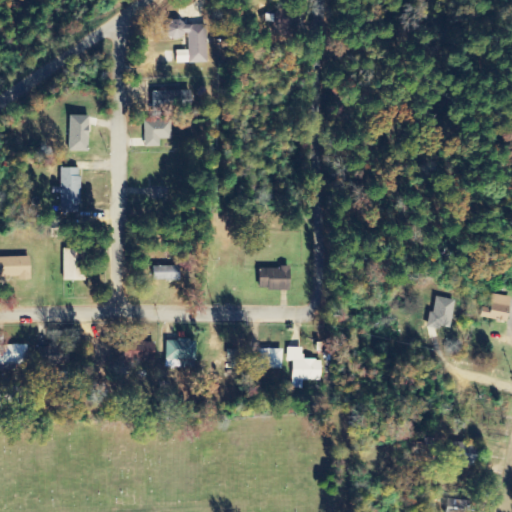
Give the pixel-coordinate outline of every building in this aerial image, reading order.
[(203,23),(163,23),(163,37),(185,37),(185,51),(173,51),(173,63),(204,63),(203,23)] [(188,91),(147,92),(148,110),(188,109),(188,91)] [(85,152),(85,116),(65,116),(65,152),(85,152)] [(140,147),(155,147),(155,139),(167,139),(167,120),(139,122),(140,147)] [(76,167),(56,168),(57,214),(78,213),(76,167)] [(14,281),(27,280),(26,257),(0,257),(0,277),(14,277),(14,281)] [(151,280),(177,280),(177,267),(151,267),(151,280)] [(255,268),(255,291),(286,290),(285,268),(255,268)] [(507,297),(490,295),(488,310),(478,309),(477,319),(505,322),(507,297)] [(423,326),(448,330),(453,300),(433,297),(430,313),(425,312),(423,326)] [(193,341),(163,340),(162,361),(178,361),(178,368),(192,368),(193,341)] [(151,359),(151,342),(122,343),(123,360),(151,359)] [(0,365),(25,365),(25,345),(0,345),(0,365)] [(64,346),(38,345),(37,365),(64,366),(64,346)] [(292,362),(291,388),(303,388),(303,381),(320,381),(320,360),(302,360),(302,348),(286,348),(286,362),(292,362)] [(281,350),(250,349),(249,360),(257,361),(257,369),(280,370),(281,350)] [(473,443),(448,442),(447,465),(472,466),(473,443)] [(441,511),(456,511),(457,500),(442,499),(441,511)]
